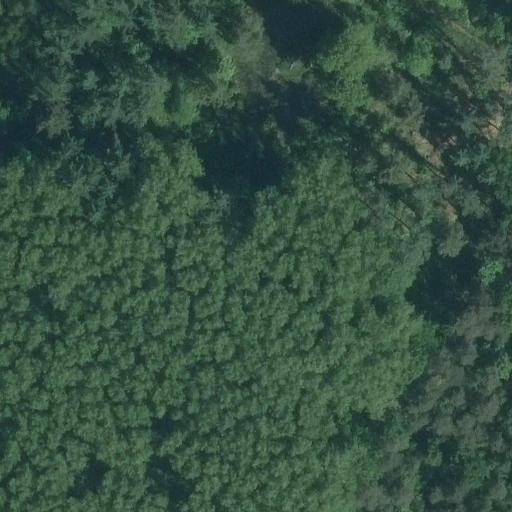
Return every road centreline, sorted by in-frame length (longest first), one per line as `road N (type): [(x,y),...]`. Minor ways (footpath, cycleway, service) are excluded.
road 1 (track): [(0,388),(188,511)]
road 2 (track): [(511,71),(404,0)]
